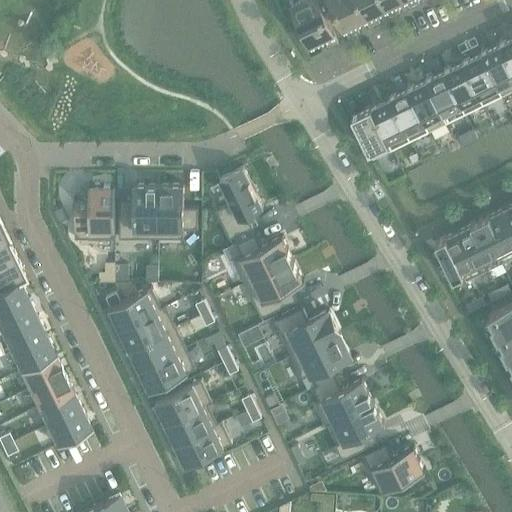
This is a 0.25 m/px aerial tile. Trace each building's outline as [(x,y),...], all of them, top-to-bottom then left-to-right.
[(325,10),(336,4),(333,0),(305,0),(296,5),(304,21),(299,23),(308,43),(313,40),(325,35),(330,46),(340,41),(335,30),(325,10)] [(356,20),(366,15),(358,0),(333,0),(336,4),(345,25),(351,36),(361,31),(356,20)] [(376,10),(387,5),(384,0),(358,0),(366,15),(371,26),(382,21),(376,10)] [(384,0),(387,5),(392,16),(402,11),(397,0),(384,0)] [(511,35),(505,39),(500,42),(511,66),(511,35)] [(503,95),(511,90),(511,66),(500,42),(487,48),(481,51),(490,69),(499,86),(503,95)] [(484,104),(503,95),(499,86),(490,69),(481,51),(468,57),(463,60),(480,95),(484,104)] [(466,113),(484,104),(480,95),(463,60),(450,66),(444,69),(453,87),(462,104),(466,113)] [(447,122),(466,113),(462,104),(453,87),(444,69),(431,75),(426,78),(443,113),(447,122)] [(429,131),(447,122),(443,113),(426,78),(413,84),(407,87),(416,106),(425,122),(429,131)] [(410,140),(429,131),(425,122),(416,106),(407,87),(394,93),(389,96),(406,131),(410,140)] [(392,149),(410,140),(406,131),(389,96),(375,103),(370,105),(379,123),(388,140),(392,149)] [(373,158),(392,149),(388,140),(379,123),(370,105),(352,114),(369,150),(373,158)] [(473,128),(469,130),(474,141),(478,139),(473,128)] [(417,152),(410,156),(413,163),(420,160),(417,152)] [(232,202),(216,210),(229,238),(253,226),(247,213),(263,205),(257,193),(250,178),(244,166),(220,177),(232,202)] [(77,196),(75,196),(75,237),(77,237),(89,238),(90,238),(114,237),(115,237),(115,182),(114,182),(114,184),(91,183),(91,182),(89,182),(89,198),(77,198),(77,196)] [(134,198),(119,198),(119,238),(134,238),(159,238),(159,184),(134,184),(134,198)] [(184,184),(159,184),(159,238),(184,238),(184,228),(198,228),(198,206),(184,206),(184,184)] [(472,223),(447,235),(436,240),(454,276),(463,272),(466,279),(511,257),(511,203),(490,215),(490,214),(472,223)] [(0,242),(9,238),(0,220),(0,242)] [(242,255),(233,259),(234,260),(244,281),(270,269),(293,258),(287,246),(282,237),(284,236),(283,235),(261,245),(255,233),(236,242),(242,255)] [(9,238),(0,242),(0,264),(17,256),(9,238)] [(17,256),(0,264),(0,287),(19,278),(20,279),(27,276),(17,256)] [(270,269),(244,281),(254,303),(255,304),(261,317),(297,299),(291,287),(305,280),(304,278),(303,279),(298,269),(293,258),(270,269)] [(129,263),(115,263),(115,281),(129,281),(129,263)] [(0,309),(28,296),(20,279),(19,278),(0,287),(0,309)] [(507,284),(498,289),(501,295),(510,291),(507,284)] [(117,291),(106,296),(110,305),(108,307),(109,308),(110,308),(119,327),(162,307),(161,306),(152,287),(151,286),(121,300),(117,291)] [(492,300),(501,295),(498,289),(488,294),(492,300)] [(28,296),(0,309),(0,325),(3,331),(37,314),(28,296)] [(465,303),(466,304),(469,310),(485,303),(481,296),(465,303)] [(204,298),(195,303),(201,314),(210,309),(204,298)] [(497,338),(499,337),(511,330),(511,301),(487,314),(492,324),(490,325),(497,338)] [(162,307),(119,327),(130,348),(172,328),(176,325),(166,304),(161,306),(162,307)] [(302,306),(274,320),(280,332),(291,355),(316,343),(340,331),(330,311),(329,309),(308,319),(302,306)] [(329,309),(330,311),(340,331),(341,331),(330,308),(329,309)] [(210,309),(201,314),(206,324),(215,320),(210,309)] [(37,314),(3,331),(12,349),(46,333),(37,314)] [(258,323),(238,333),(244,345),(264,336),(258,323)] [(172,328),(130,348),(140,369),(182,349),(186,346),(176,325),(172,328)] [(507,359),(509,358),(511,356),(511,330),(499,337),(502,344),(500,345),(507,359)] [(316,343),(291,355),(302,378),(311,373),(316,384),(335,375),(330,364),(351,354),(340,331),(316,343)] [(341,331),(340,331),(351,354),(352,353),(341,331)] [(46,333),(12,349),(20,367),(55,351),(46,333)] [(227,344),(218,349),(224,361),(233,357),(227,344)] [(182,349),(140,369),(149,388),(148,389),(149,391),(196,367),(196,366),(186,346),(182,349)] [(20,367),(19,368),(20,369),(21,369),(29,386),(47,377),(63,369),(60,361),(55,352),(57,352),(56,350),(55,351),(20,367)] [(233,357),(224,361),(230,373),(239,369),(233,357)] [(47,377),(29,386),(38,404),(72,387),(67,377),(63,369),(47,377)] [(316,384),(312,386),(318,399),(314,401),(325,425),(329,423),(329,422),(373,400),(372,397),(366,386),(362,378),(342,388),(335,375),(316,384)] [(198,380),(155,401),(166,422),(208,402),(208,403),(213,401),(202,378),(198,380)] [(72,387),(38,404),(47,422),(81,406),(72,387)] [(251,393),(242,398),(247,409),(256,405),(251,393)] [(274,393),(266,397),(270,406),(278,402),(274,393)] [(373,400),(329,422),(329,423),(325,425),(335,444),(335,446),(342,459),(378,442),(371,429),(384,423),(380,415),(374,403),(373,400)] [(208,402),(166,422),(176,443),(218,423),(217,421),(208,403),(208,402)] [(282,402),(271,408),(278,423),(289,417),(282,402)] [(256,405),(247,409),(253,421),(262,416),(256,405)] [(81,406),(47,422),(56,441),(55,442),(56,443),(92,425),(92,424),(90,424),(81,406)] [(218,423),(176,443),(186,464),(228,444),(233,442),(222,419),(217,421),(218,423)] [(9,431),(0,435),(0,439),(3,445),(13,440),(9,431)] [(13,440),(3,445),(7,454),(18,449),(13,440)] [(386,442),(362,453),(369,466),(369,468),(380,490),(380,491),(398,483),(400,486),(414,479),(412,476),(426,469),(425,468),(414,446),(414,445),(392,455),(386,442)] [(298,443),(290,447),(299,464),(306,460),(298,443)] [(322,480),(310,486),(311,489),(326,490),(322,480)] [(128,511),(119,493),(81,511),(128,511)] [(313,493),(312,500),(322,500),(321,511),(333,511),(335,494),(313,493)] [(281,505),(280,510),(290,510),(291,500),(281,505)]
